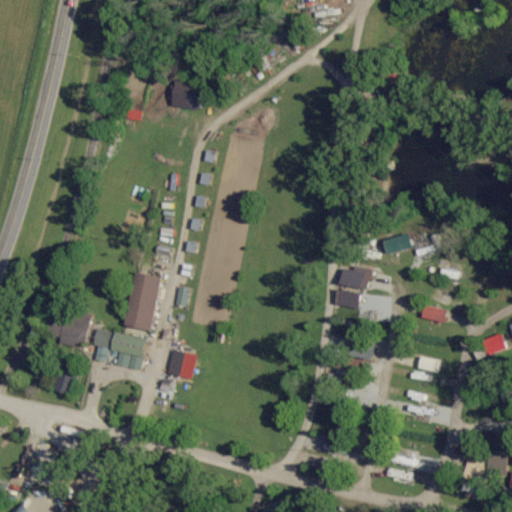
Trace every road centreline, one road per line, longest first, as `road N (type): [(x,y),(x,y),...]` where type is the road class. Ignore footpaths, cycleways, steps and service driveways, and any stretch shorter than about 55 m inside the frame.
road 1 (residential): [(362,0),(337,146),(326,339),(298,443),(278,479)]
road 2 (residential): [(450,511),(278,479),(0,399)]
road 3 (secondary): [(62,0),(21,198),(0,258)]
road 4 (residential): [(436,510),(465,342),(511,309)]
